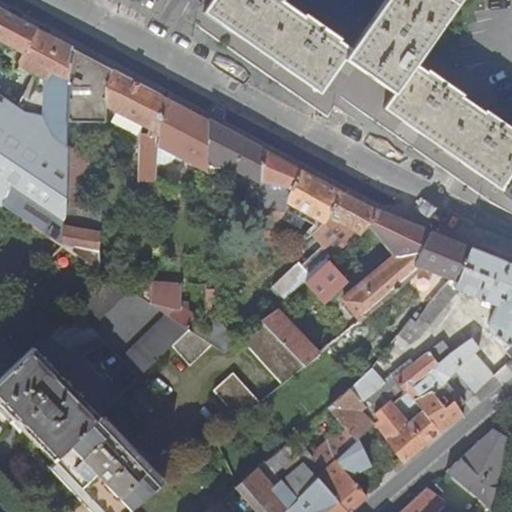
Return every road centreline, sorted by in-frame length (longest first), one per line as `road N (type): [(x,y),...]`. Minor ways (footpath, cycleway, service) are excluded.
road 1 (residential): [(36,0),(381,186),(511,243)]
road 2 (residential): [(370,511),(511,387)]
